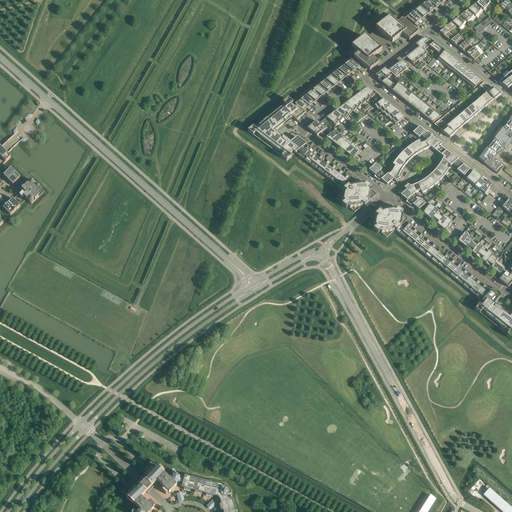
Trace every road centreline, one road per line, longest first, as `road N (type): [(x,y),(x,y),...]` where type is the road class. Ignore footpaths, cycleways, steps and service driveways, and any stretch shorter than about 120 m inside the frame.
road 1 (unclassified): [(475,511),(453,497),(336,279)]
road 2 (unclassified): [(47,100),(239,270)]
road 3 (tertiary): [(247,288),(80,422)]
road 4 (tertiary): [(86,427),(148,368),(250,293)]
road 5 (residential): [(387,197),(301,128),(364,78)]
road 6 (residential): [(511,290),(387,197)]
